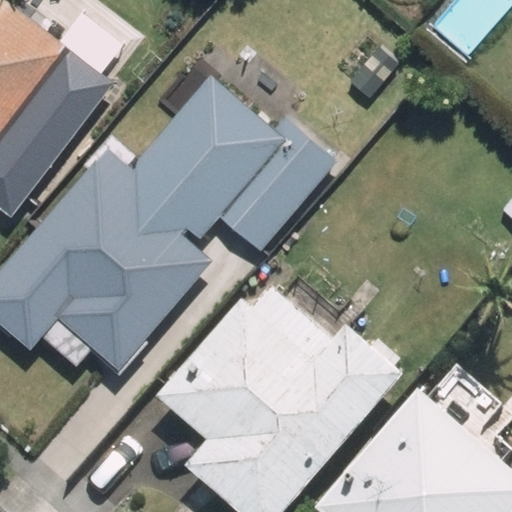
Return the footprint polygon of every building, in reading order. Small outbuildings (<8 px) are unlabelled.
[(73,49),(9,0),(0,0),(0,142),(27,107),(73,49)] [(407,61),(372,31),(340,69),(375,99),(407,61)] [(285,115),(273,129),(209,74),(131,165),(108,145),(0,271),(0,318),(35,348),(59,319),(118,368),(224,244),(206,228),(219,213),(265,251),(341,162),(285,115)] [(72,141),(27,107),(0,142),(0,167),(33,192),(72,141)] [(322,314),(308,330),(260,289),(159,407),(208,448),(186,474),(230,511),(294,511),(404,384),(322,314)] [(511,511),(511,482),(458,436),(457,437),(417,403),(323,511),(511,511)]
